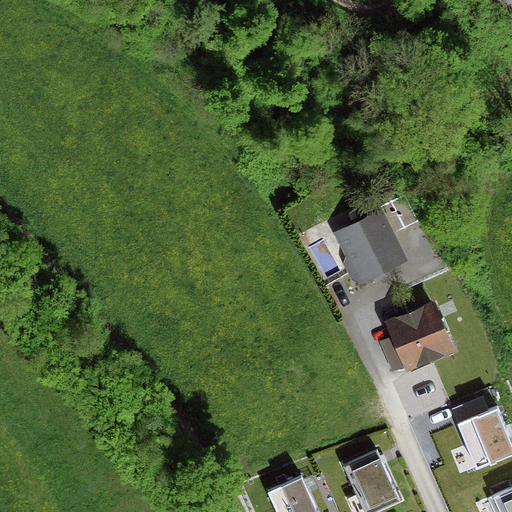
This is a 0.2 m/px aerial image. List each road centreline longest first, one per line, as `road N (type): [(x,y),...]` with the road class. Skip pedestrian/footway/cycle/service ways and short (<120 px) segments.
road 1 (track): [(13,219),(230,481)]
road 2 (residential): [(433,511),(336,291)]
